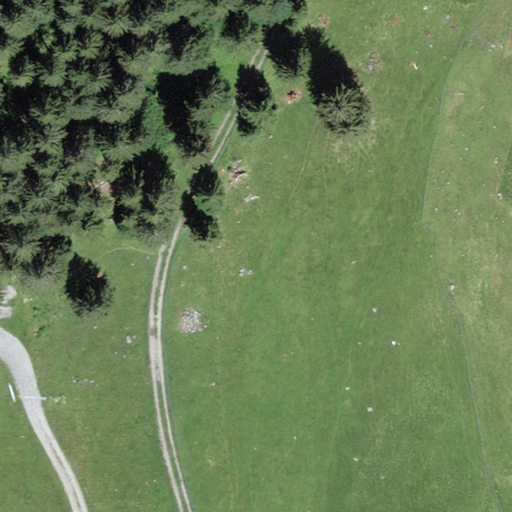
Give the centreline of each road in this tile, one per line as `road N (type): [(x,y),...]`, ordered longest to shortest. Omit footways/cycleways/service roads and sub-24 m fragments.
road 1 (track): [(166,250),(291,0)]
road 2 (track): [(188,511),(157,350),(166,250)]
road 3 (track): [(82,511),(22,361),(0,344)]
